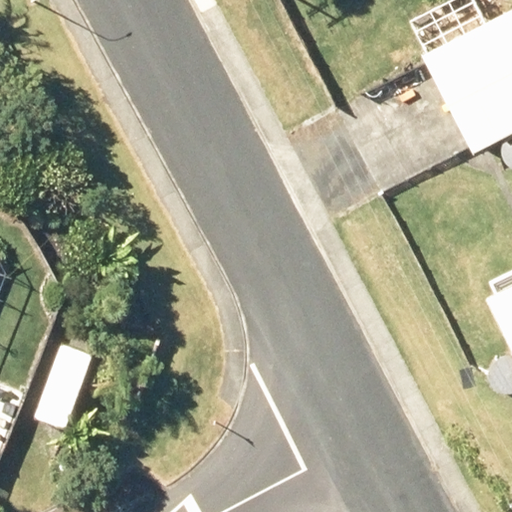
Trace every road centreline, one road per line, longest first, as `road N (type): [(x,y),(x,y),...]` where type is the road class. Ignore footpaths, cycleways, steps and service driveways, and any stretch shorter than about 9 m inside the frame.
road 1 (residential): [(365,433),(131,0)]
road 2 (residential): [(212,511),(365,433)]
